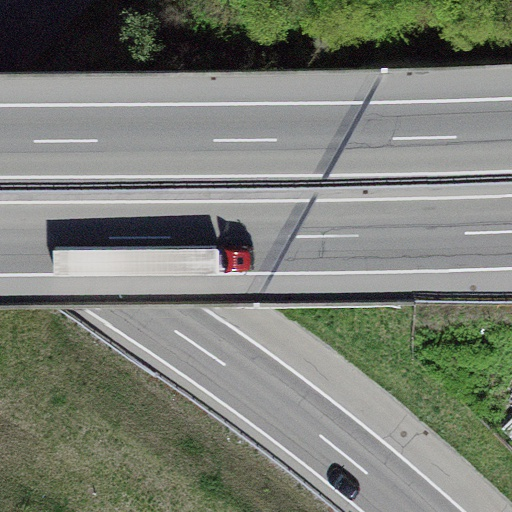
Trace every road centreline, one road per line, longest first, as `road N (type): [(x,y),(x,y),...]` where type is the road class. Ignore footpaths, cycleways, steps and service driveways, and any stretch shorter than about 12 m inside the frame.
road 1 (motorway): [(0,239),(511,231)]
road 2 (motorway): [(511,134),(0,141)]
road 3 (motorway): [(410,511),(181,335),(0,222)]
